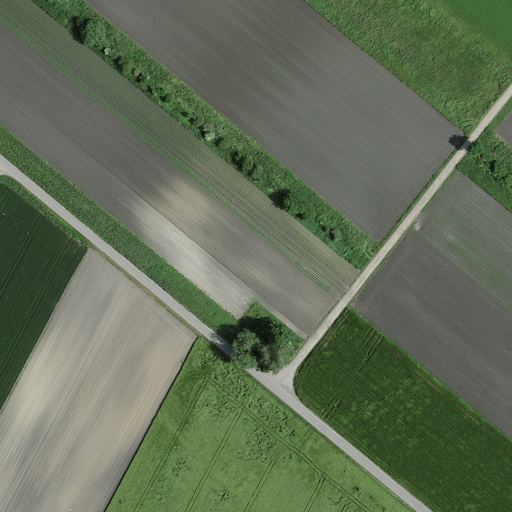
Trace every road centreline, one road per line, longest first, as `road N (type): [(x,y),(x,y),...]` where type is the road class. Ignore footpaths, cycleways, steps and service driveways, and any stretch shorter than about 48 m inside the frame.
road 1 (unclassified): [(431,511),(0,154)]
road 2 (track): [(286,391),(511,102)]
